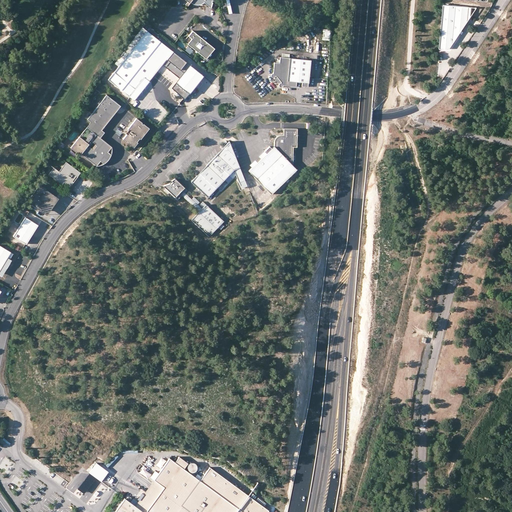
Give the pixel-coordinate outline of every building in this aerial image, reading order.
[(443,3),(440,47),(450,48),(470,16),(471,6),(443,3)] [(128,55),(108,79),(135,100),(137,98),(149,82),(149,81),(157,71),(158,72),(159,72),(161,73),(162,72),(163,72),(164,71),(165,70),(165,69),(166,68),(174,75),(173,76),(173,78),(173,80),(174,81),(175,82),(171,88),(184,99),(189,93),(204,76),(142,27),(129,44),(133,48),(128,55)] [(214,48),(192,30),(184,41),(206,59),(214,48)] [(133,48),(129,44),(123,51),(128,55),(133,48)] [(310,59),(280,57),(279,62),(274,62),(273,73),(272,73),(271,74),(271,75),(271,76),(272,77),(273,77),(274,77),(275,77),(275,76),(276,76),(281,82),(281,83),(280,83),(279,83),(279,84),(279,85),(279,86),(280,87),(281,87),(282,87),(282,86),(283,86),(283,85),(296,86),(296,81),(302,82),(302,86),(308,86),(310,59)] [(107,94),(87,119),(90,122),(101,130),(121,106),(107,94)] [(151,118),(157,124),(162,119),(156,113),(151,118)] [(131,132),(128,135),(127,134),(123,139),(126,142),(127,141),(128,142),(128,143),(133,148),(138,142),(137,142),(139,138),(140,139),(149,128),(143,124),(141,123),(142,123),(136,118),(127,129),(128,130),(131,132)] [(90,122),(86,127),(97,135),(101,130),(90,122)] [(86,127),(70,147),(80,155),(81,153),(96,166),(100,161),(103,164),(105,162),(107,161),(108,160),(110,158),(111,156),(111,154),(108,151),(111,147),(97,135),(86,127)] [(297,128),(283,128),(283,134),(281,134),(279,135),(277,136),(275,138),(274,140),(274,142),(274,146),(249,171),(271,194),(297,169),(293,165),(293,147),(297,147),(297,128)] [(197,175),(191,182),(208,197),(225,179),(228,183),(236,174),(239,182),(245,180),(229,141),(222,149),(223,150),(217,153),(207,165),(201,178),(197,175)] [(80,172),(66,162),(59,171),(54,167),(49,174),(62,184),(64,182),(70,186),(73,182),(72,181),(76,176),(77,177),(80,172)] [(201,178),(207,165),(197,175),(201,178)] [(170,183),(163,186),(178,200),(182,195),(182,194),(184,192),(187,190),(175,178),(171,180),(173,181),(170,184),(170,183)] [(47,210),(57,197),(39,184),(28,201),(41,211),(43,208),(47,210)] [(259,189),(257,186),(252,192),(254,194),(253,195),(263,206),(272,197),(261,187),(259,189)] [(182,195),(200,211),(202,209),(199,206),(184,192),(182,194),(182,195)] [(57,197),(47,210),(43,208),(41,211),(47,215),(59,198),(57,197)] [(203,201),(199,206),(202,209),(200,211),(191,220),(209,236),(224,221),(203,201)] [(224,203),(219,209),(225,215),(228,212),(234,217),(236,214),(224,203)] [(38,225),(25,217),(14,236),(26,244),(38,225)] [(0,269),(6,260),(8,261),(10,259),(13,253),(0,245),(0,269)] [(0,275),(2,276),(11,259),(10,259),(8,261),(6,260),(0,269),(0,275)] [(160,468),(165,460),(161,457),(156,465),(160,468)] [(124,498),(114,511),(267,511),(268,511),(210,468),(200,482),(184,470),(188,464),(179,458),(175,463),(169,459),(154,480),(164,488),(145,511),(142,511),(134,506),(124,498)] [(108,471),(96,462),(89,472),(90,473),(96,478),(101,481),(108,471)] [(197,469),(198,469),(197,468),(197,467),(197,466),(196,465),(195,464),(194,464),(193,464),(192,464),(191,464),(190,465),(189,465),(189,466),(188,467),(188,468),(188,469),(188,470),(189,471),(189,472),(190,472),(191,473),(192,473),(193,473),(194,473),(195,473),(196,472),(197,471),(197,470),(197,469)] [(96,478),(90,473),(78,490),(84,494),(96,478)] [(154,480),(134,506),(142,511),(145,511),(164,488),(154,480)] [(101,485),(86,504),(89,505),(95,504),(107,489),(101,485)] [(84,494),(78,490),(74,495),(80,500),(84,494)]
